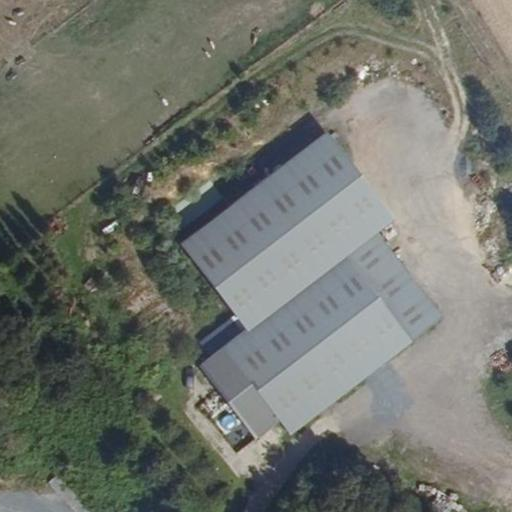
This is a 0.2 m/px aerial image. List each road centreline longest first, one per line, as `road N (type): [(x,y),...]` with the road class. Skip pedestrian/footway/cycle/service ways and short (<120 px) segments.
road 1 (track): [(427,207),(459,133),(446,59),(339,30),(82,202)]
road 2 (track): [(511,304),(471,310),(394,127)]
